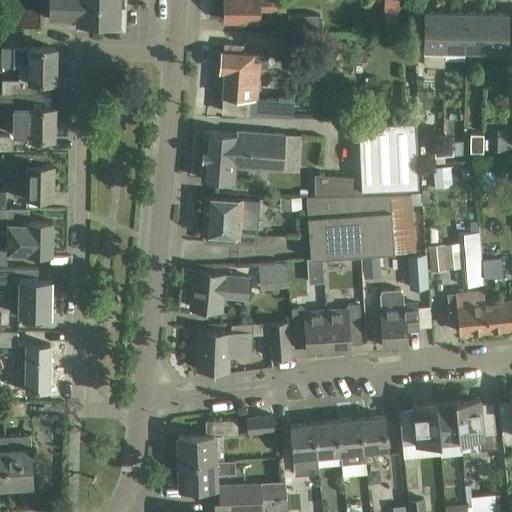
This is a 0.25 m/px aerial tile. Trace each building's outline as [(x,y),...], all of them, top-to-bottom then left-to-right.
[(50,0),(50,15),(78,16),(78,21),(118,22),(118,4),(113,4),(112,0),(50,0)] [(270,7),(284,7),(283,0),(223,0),(224,20),(259,20),(259,19),(270,19),(270,7)] [(444,66),(445,48),(445,12),(424,11),(423,47),(424,47),(423,62),(427,66),(444,66)] [(466,12),(445,12),(445,48),(465,48),(466,12)] [(487,13),(466,12),(465,48),(486,49),(487,13)] [(508,13),(487,13),(486,49),(507,49),(508,13)] [(289,32),(320,32),(320,14),(289,14),(289,32)] [(240,44),(224,43),(223,51),(222,51),(220,71),(227,71),(226,75),(224,75),(222,95),(223,95),(222,111),(242,113),(265,114),(266,98),(250,97),(251,80),(257,81),(258,67),(266,67),(267,52),(240,50),(240,44)] [(55,81),(55,47),(35,47),(30,47),(13,47),(13,68),(19,68),(19,79),(19,81),(30,81),(55,81)] [(2,79),(1,92),(13,92),(30,93),(30,81),(19,81),(19,79),(2,79)] [(14,135),(29,135),(29,137),(54,137),(54,106),(30,106),(30,93),(13,92),(13,121),(12,133),(14,135)] [(415,122),(358,124),(360,178),(361,190),(418,188),(415,122)] [(488,127),(488,150),(506,150),(506,127),(488,127)] [(281,169),(284,133),(237,130),(236,133),(205,130),(201,178),(233,181),(234,166),(281,169)] [(13,135),(0,134),(0,149),(13,150),(13,135)] [(470,134),(469,153),(483,153),(484,134),(470,134)] [(442,142),(444,156),(453,155),(452,141),(442,142)] [(442,142),(433,143),(434,157),(444,156),(442,142)] [(7,178),(11,178),(11,195),(52,196),(53,164),(26,164),(26,165),(7,165),(7,178)] [(453,187),(451,166),(433,167),(435,188),(453,187)] [(472,177),(471,166),(461,166),(462,178),(472,177)] [(315,174),(315,194),(361,194),(361,190),(360,178),(315,174)] [(310,258),(394,252),(416,251),(413,206),(423,205),(422,193),(419,193),(361,194),(315,194),(308,194),(308,195),(306,195),(310,258)] [(206,196),(203,234),(213,235),(212,242),(239,244),(239,242),(257,243),(259,200),(206,196)] [(7,222),(6,251),(7,251),(27,251),(51,252),(52,221),(29,220),(29,208),(7,207),(7,222)] [(458,234),(463,285),(483,284),(477,219),(457,221),(458,234)] [(443,244),(430,245),(432,269),(445,268),(443,244)] [(406,254),(409,288),(428,287),(425,253),(406,254)] [(484,276),(511,273),(510,256),(482,259),(484,276)] [(381,276),(379,257),(363,258),(364,278),(381,276)] [(259,266),(261,283),(289,280),(287,263),(259,266)] [(0,278),(14,278),(14,265),(0,265),(0,278)] [(223,295),(248,297),(250,275),(225,272),(225,273),(193,270),(190,307),(210,309),(221,309),(223,295)] [(50,314),(51,280),(20,280),(2,280),(1,295),(19,295),(19,314),(50,314)] [(383,347),(407,345),(406,330),(418,329),(417,303),(403,304),(403,293),(399,288),(382,290),(379,294),(383,347)] [(455,291),(456,305),(448,306),(449,318),(458,317),(459,332),(487,329),(484,302),(484,294),(482,289),(455,291)] [(511,299),(486,302),(484,302),(487,329),(511,326),(511,299)] [(361,328),(359,308),(359,304),(346,304),(346,307),(325,308),(328,350),(350,349),(348,329),(361,328)] [(307,351),(328,350),(325,308),(303,309),(303,307),(291,308),(292,313),(293,333),(305,332),(307,351)] [(268,322),(271,358),(291,356),(288,321),(268,322)] [(0,344),(17,345),(17,331),(0,331),(0,330),(0,344)] [(198,368),(229,369),(230,354),(250,354),(251,333),(199,331),(198,368)] [(49,387),(49,385),(49,343),(26,343),(26,387),(49,387)] [(498,401),(502,442),(511,441),(511,394),(511,400),(498,401)] [(479,397),(457,399),(457,401),(461,438),(480,436),(481,448),(497,447),(492,402),(479,403),(479,397)] [(2,400),(3,415),(25,415),(25,401),(2,400)] [(435,401),(413,403),(413,409),(399,411),(402,444),(439,440),(435,403),(435,401)] [(461,438),(457,401),(435,403),(439,440),(461,438)] [(272,414),(246,416),(247,432),(274,430),(272,414)] [(361,418),(364,449),(388,447),(385,415),(361,418)] [(361,418),(337,420),(340,452),(342,464),(365,462),(364,449),(361,418)] [(178,436),(179,461),(216,460),(215,435),(238,433),(237,419),(205,420),(206,435),(178,436)] [(317,454),(340,452),(337,420),(314,422),(317,454)] [(314,422),(290,425),(292,445),(293,466),(317,463),(317,454),(314,422)] [(30,433),(4,435),(8,491),(17,491),(17,485),(33,484),(30,433)] [(0,491),(8,491),(4,435),(0,435),(0,491)] [(216,460),(179,461),(180,487),(200,486),(217,486),(216,472),(235,471),(234,459),(216,460)] [(216,500),(216,501),(271,499),(271,498),(263,498),(262,483),(221,484),(221,500),(216,500)] [(486,511),(485,497),(471,498),(472,511),(486,511)] [(409,511),(424,511),(423,498),(409,500),(409,511)] [(271,499),(216,501),(215,511),(262,511),(271,511),(271,499)] [(467,511),(466,502),(445,505),(446,511),(467,511)]
